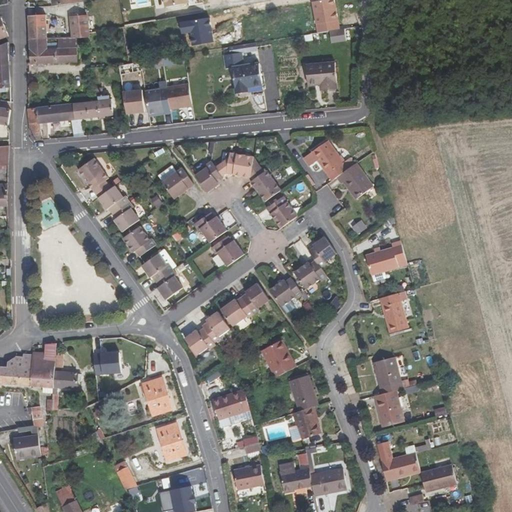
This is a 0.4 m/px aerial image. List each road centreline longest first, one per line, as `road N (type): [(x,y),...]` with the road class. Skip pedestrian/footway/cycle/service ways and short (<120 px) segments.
road 1 (residential): [(364,0),(362,122),(37,149)]
road 2 (residential): [(378,511),(321,362),(323,344),(353,298),(342,251),(319,214),(268,250)]
road 3 (residential): [(155,330),(37,149)]
road 4 (residential): [(155,330),(178,359),(219,511)]
road 5 (tertiary): [(19,149),(25,342)]
road 6 (tertiary): [(18,0),(19,149)]
road 7 (residential): [(268,250),(155,330)]
road 8 (residential): [(25,342),(155,330)]
